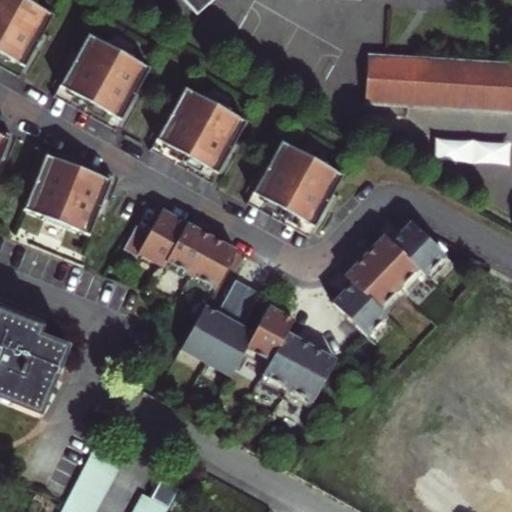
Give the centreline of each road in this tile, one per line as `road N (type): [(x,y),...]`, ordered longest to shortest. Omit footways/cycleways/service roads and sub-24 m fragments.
road 1 (residential): [(511,253),(392,194),(314,269),(0,103)]
road 2 (residential): [(320,511),(161,426)]
road 3 (residential): [(85,382),(106,323),(0,282)]
